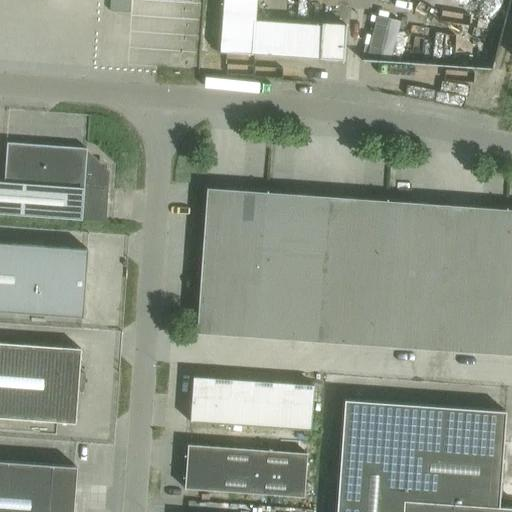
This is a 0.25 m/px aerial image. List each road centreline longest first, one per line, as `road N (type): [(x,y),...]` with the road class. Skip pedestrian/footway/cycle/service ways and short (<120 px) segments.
road 1 (unclassified): [(133,511),(162,94)]
road 2 (unclassified): [(511,147),(320,105),(162,94)]
road 3 (unclassified): [(162,94),(0,84)]
